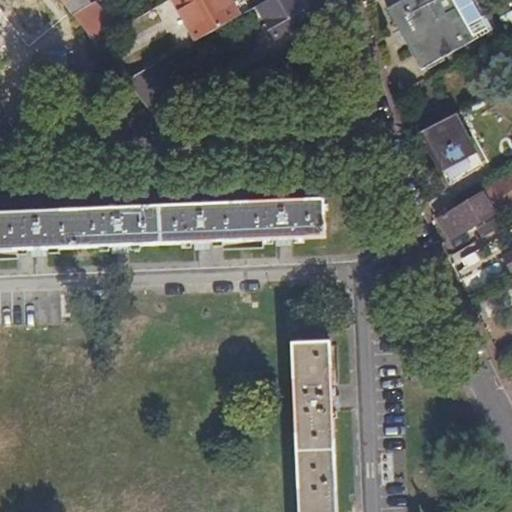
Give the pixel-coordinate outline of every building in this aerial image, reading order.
[(172,0),(171,1),(196,44),(239,19),(228,0),(172,0)] [(294,5),(291,0),(272,0),(241,18),(247,28),(262,20),(274,41),(314,20),(303,1),(294,5)] [(476,0),(404,0),(389,8),(421,69),(493,32),(476,0)] [(70,18),(93,46),(103,40),(81,12),(70,18)] [(511,12),(501,18),(509,33),(511,31),(511,12)] [(265,63),(273,58),(270,53),(262,57),(265,63)] [(187,104),(156,64),(127,82),(158,122),(187,104)] [(452,115),(422,131),(440,167),(471,151),(462,132),(459,127),(452,115)] [(459,127),(462,132),(467,130),(464,124),(459,127)] [(511,177),(483,195),(481,192),(468,199),(470,203),(440,221),(450,238),(494,212),(493,211),(511,200),(511,177)] [(0,253),(33,253),(33,260),(48,260),(48,252),(115,250),(115,256),(130,256),(130,248),(196,246),(197,253),(212,253),(212,246),(277,243),(278,250),(293,249),(293,242),(327,241),(325,202),(62,213),(0,215),(0,253)] [(480,237),(501,225),(495,215),(475,228),(480,237)] [(511,251),(503,256),(511,272),(511,251)] [(293,346),(299,511),(338,511),(335,415),(342,415),(342,400),(334,400),(332,345),(293,346)]
